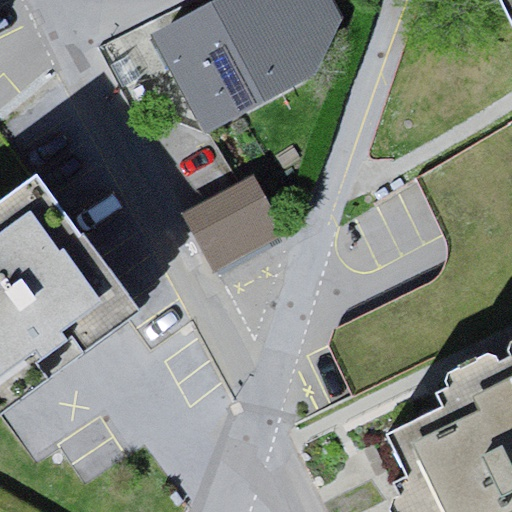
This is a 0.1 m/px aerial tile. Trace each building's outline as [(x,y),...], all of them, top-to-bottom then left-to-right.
[(213,0),(158,30),(211,133),(324,74),(349,4),(346,0),(213,0)] [(0,11),(0,54),(17,47),(0,11)] [(37,159),(0,186),(0,411),(145,304),(37,159)] [(293,239),(256,173),(197,205),(234,272),(293,239)] [(511,511),(511,363),(389,421),(431,511),(511,511)]
